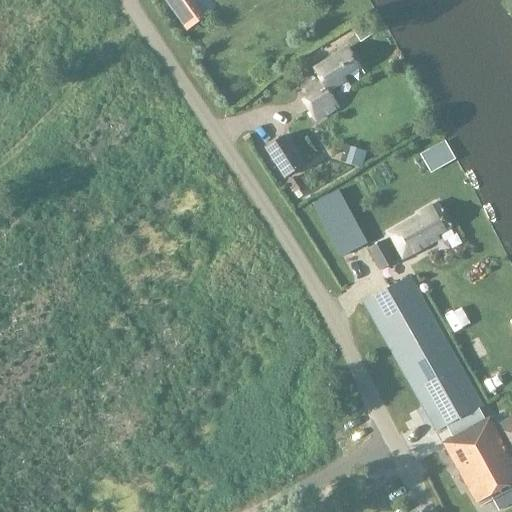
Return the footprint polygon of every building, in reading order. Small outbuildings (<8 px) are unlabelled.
[(384,28),(383,26),(376,15),(351,31),(359,44),(384,28)] [(318,86),(321,90),(303,102),(316,122),(338,108),(329,93),(345,83),(343,78),(359,68),(347,49),(314,70),(322,84),(318,86)] [(415,148),(424,167),(450,154),(441,135),(415,148)] [(284,137),(265,150),(284,180),(304,167),(284,137)] [(366,245),(337,192),(313,206),(341,258),(366,245)] [(389,233),(391,237),(368,250),(379,272),(438,240),(436,236),(451,228),(438,204),(419,214),(421,216),(389,233)] [(407,279),(365,303),(438,432),(446,427),(453,439),(443,445),(476,505),(490,497),(498,511),(511,504),(511,462),(509,457),(511,455),(511,419),(505,424),(511,436),(500,442),(488,419),(485,421),(478,409),(480,408),(407,279)]
